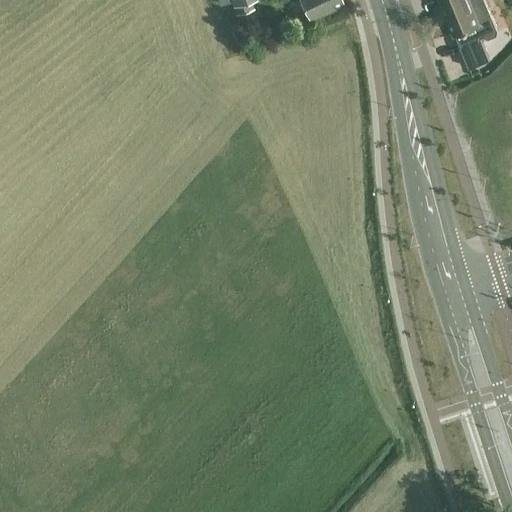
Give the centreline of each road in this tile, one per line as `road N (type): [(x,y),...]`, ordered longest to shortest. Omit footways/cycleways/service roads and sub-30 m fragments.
road 1 (secondary): [(395,53),(405,145),(443,294),(511,511)]
road 2 (secondary): [(511,436),(395,53)]
